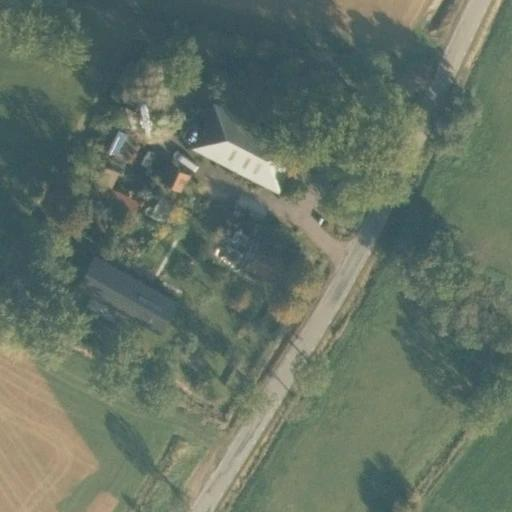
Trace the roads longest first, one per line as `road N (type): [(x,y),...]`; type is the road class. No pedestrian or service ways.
road 1 (tertiary): [(202,511),(390,197),(483,0)]
road 2 (track): [(9,0),(278,71),(439,94)]
